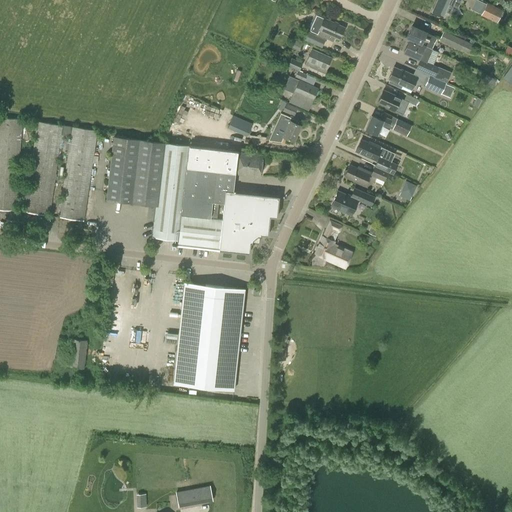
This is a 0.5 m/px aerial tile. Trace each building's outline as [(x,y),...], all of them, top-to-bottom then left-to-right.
[(461,0),(438,0),(433,12),(443,17),(448,5),(457,9),(461,0)] [(490,5),(478,0),(476,0),(472,11),(484,17),(490,5)] [(344,28),(325,19),(326,17),(316,13),(307,30),(316,34),(315,35),(304,30),(300,39),(322,48),(326,39),(333,41),(334,37),(339,40),(344,28)] [(411,26),(406,38),(432,50),(433,49),(431,49),(436,37),(426,32),(411,26)] [(473,44),(444,31),(439,41),(459,50),(460,48),(469,53),(473,44)] [(432,50),(406,38),(409,40),(403,52),(418,59),(418,60),(419,60),(415,69),(442,80),(446,71),(438,67),(427,62),(432,50)] [(311,49),(305,64),(324,73),(331,58),(311,49)] [(288,66),(299,71),(302,63),(291,58),(288,66)] [(511,84),(511,63),(502,77),(511,84)] [(418,77),(408,73),(401,69),(400,70),(393,66),(388,79),(412,90),(418,77)] [(295,77),(304,81),(307,75),(297,71),(295,77)] [(481,83),(492,89),(497,80),(486,74),(481,83)] [(424,87),(440,94),(440,93),(450,98),(454,88),(445,84),(446,83),(429,75),(424,87)] [(298,81),(294,92),(289,102),(308,110),(312,100),(317,89),(298,81)] [(403,100),(400,98),(383,90),(377,103),(394,110),(394,112),(403,116),(408,102),(416,105),(418,99),(406,94),(403,100)] [(282,111),(294,116),(297,108),(286,103),(282,111)] [(245,135),(252,116),(243,112),(236,131),(245,135)] [(301,125),(291,121),(293,118),(284,114),(279,122),(287,125),(282,136),(294,141),(301,125)] [(383,116),(381,120),(371,115),(365,129),(377,135),(381,125),(387,128),(388,127),(406,136),(411,126),(393,116),(391,120),(383,116)] [(0,210),(16,211),(22,119),(0,117),(0,210)] [(58,217),(83,221),(97,131),(73,127),(73,126),(62,125),(37,121),(24,212),(49,216),(61,135),(70,136),(58,217)] [(157,206),(164,143),(113,137),(106,200),(156,206),(157,206)] [(395,153),(382,148),(368,141),(368,143),(360,139),(355,151),(376,160),(374,165),(388,172),(393,174),(398,164),(391,161),(395,153)] [(189,146),(164,143),(157,206),(156,206),(153,231),(152,238),(178,241),(178,243),(249,251),(251,234),(261,235),(261,233),(268,233),(270,215),(277,215),(279,196),(233,191),(238,151),(189,146)] [(263,155),(238,152),(235,174),(260,177),(263,155)] [(374,165),(371,173),(357,166),(356,168),(349,164),(343,176),(365,186),(370,175),(383,181),(388,172),(374,165)] [(410,199),(416,184),(405,179),(399,195),(410,199)] [(351,215),(358,201),(350,197),(337,191),(330,206),(351,215)] [(375,197),(364,192),(359,202),(371,207),(375,197)] [(325,229),(322,236),(314,253),(326,258),(325,259),(345,268),(352,252),(333,243),(334,241),(338,232),(339,232),(342,225),(329,219),(325,229)] [(244,289),(184,282),(172,383),(232,390),(244,289)] [(84,369),(87,340),(71,339),(68,367),(84,369)] [(278,347),(278,360),(286,360),(286,348),(278,347)] [(179,506),(212,500),(209,486),(176,492),(179,506)] [(146,506),(146,493),(136,493),(136,506),(146,506)]
